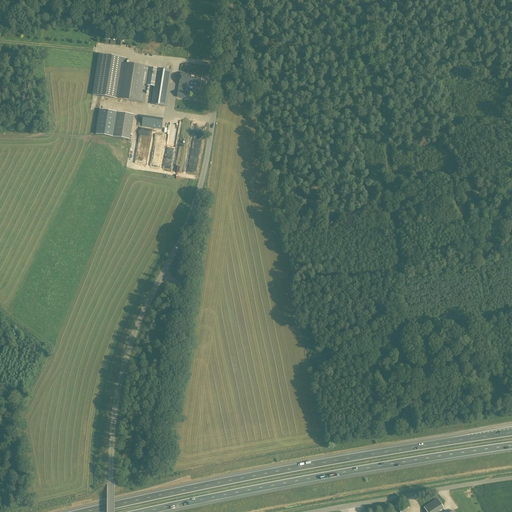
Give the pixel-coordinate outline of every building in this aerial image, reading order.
[(119,63),(126,64),(127,59),(100,55),(93,95),(113,98),(119,63)] [(157,69),(126,64),(119,63),(113,98),(144,103),(147,85),(154,87),(157,69)] [(157,69),(154,87),(152,104),(165,106),(171,71),(157,69)] [(181,73),(181,74),(180,80),(201,83),(202,77),(191,75),(192,74),(181,73)] [(200,88),(201,83),(180,80),(177,98),(188,99),(190,86),(200,88)] [(113,137),(117,112),(100,110),(96,135),(113,137)] [(130,140),(133,115),(117,113),(114,137),(130,140)] [(163,119),(153,118),(152,128),(162,129),(163,119)] [(182,121),(181,142),(190,143),(191,122),(182,121)] [(438,511),(444,508),(437,498),(424,507),(426,511),(438,511)]
